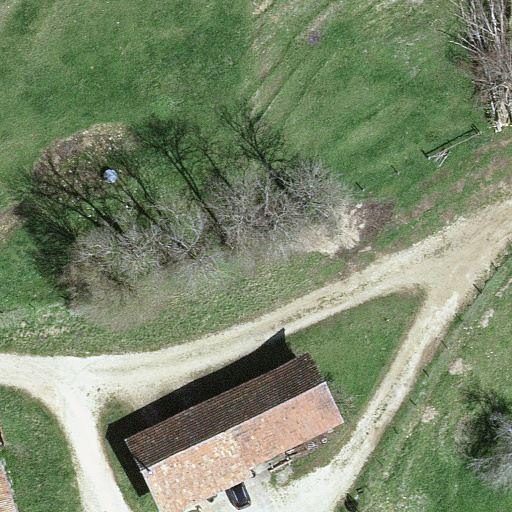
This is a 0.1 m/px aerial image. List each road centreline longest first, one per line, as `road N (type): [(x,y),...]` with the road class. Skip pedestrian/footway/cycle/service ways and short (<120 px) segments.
road 1 (track): [(452,251),(291,335),(72,385),(0,378)]
road 2 (track): [(289,511),(377,416),(452,251)]
